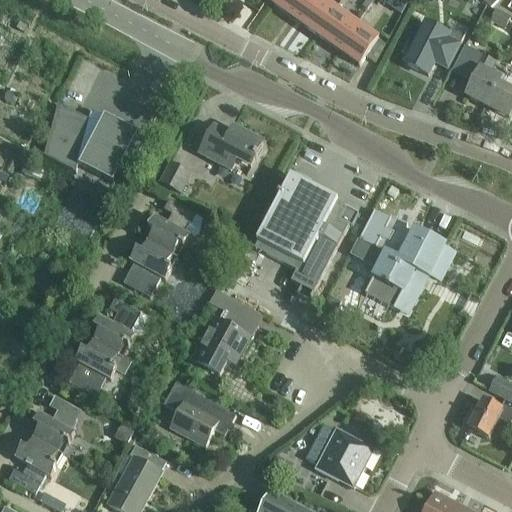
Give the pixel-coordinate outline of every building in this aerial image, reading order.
[(280,0),(274,9),(296,24),(313,0),(280,0)] [(319,0),(313,0),(296,24),(317,39),(336,12),(319,0)] [(480,0),(485,5),(491,11),(491,10),(500,2),(497,0),(480,0)] [(336,12),(317,39),(338,54),(357,26),(336,12)] [(491,25),(505,32),(511,20),(497,13),(491,25)] [(20,25),(16,32),(23,36),(27,29),(20,25)] [(357,26),(338,54),(360,69),(366,61),(379,41),(357,26)] [(420,40),(406,67),(429,79),(439,59),(450,65),(460,46),(462,42),(465,36),(454,30),(451,36),(450,38),(427,26),(420,40)] [(466,98),(488,110),(502,82),(488,75),(494,64),(466,49),(456,69),(455,70),(470,78),(468,82),(473,84),(466,98)] [(502,82),(488,110),(510,121),(511,117),(511,86),(511,87),(502,82)] [(8,93),(3,101),(10,104),(15,97),(8,93)] [(139,136),(138,135),(105,118),(100,128),(58,106),(44,159),(76,175),(78,168),(113,186),(139,136)] [(251,171),(263,147),(234,132),(229,141),(213,133),(198,161),(206,165),(208,161),(223,169),(228,159),(251,171)] [(10,146),(6,155),(19,162),(23,153),(10,146)] [(25,166),(21,175),(37,182),(41,172),(25,166)] [(181,197),(191,177),(171,166),(160,185),(181,197)] [(314,296),(349,228),(340,223),(345,213),(289,185),(255,252),(297,274),(292,284),(314,296)] [(153,234),(148,245),(174,259),(179,249),(184,251),(190,239),(194,241),(198,239),(207,223),(169,202),(164,212),(180,221),(175,231),(155,220),(149,232),(153,234)] [(403,212),(399,220),(406,224),(410,215),(403,212)] [(415,236),(414,239),(405,234),(407,229),(391,220),(390,222),(374,214),(357,248),(373,256),(367,267),(378,272),(365,297),(394,312),(408,284),(423,291),(444,251),(415,236)] [(167,270),(174,259),(148,245),(142,256),(137,253),(131,265),(144,272),(139,282),(129,276),(123,286),(151,302),(162,282),(166,284),(172,272),(167,270)] [(264,320),(233,303),(216,294),(209,306),(225,315),(219,325),(215,323),(192,365),(221,380),(234,354),(243,359),(264,320)] [(329,298),(321,314),(332,320),(341,304),(329,298)] [(99,334),(93,345),(120,359),(125,349),(130,351),(136,340),(143,339),(149,326),(149,321),(116,303),(111,313),(127,322),(121,331),(101,320),(94,332),(99,334)] [(184,320),(180,327),(190,332),(194,325),(184,320)] [(120,359),(93,345),(88,356),(83,353),(76,365),(83,369),(78,378),(75,376),(69,387),(97,401),(107,383),(111,385),(118,373),(114,370),(120,359)] [(511,406),(511,389),(496,381),(489,394),(511,406)] [(237,420),(206,403),(177,387),(165,409),(179,416),(171,432),(207,452),(216,435),(226,440),(237,420)] [(40,432),(34,443),(59,456),(65,446),(69,449),(76,437),(71,434),(81,415),(54,400),(49,410),(58,415),(53,424),(41,417),(35,430),(40,432)] [(483,405),(469,431),(488,442),(499,422),(510,428),(511,423),(511,413),(502,408),(499,413),(483,405)] [(122,429),(115,442),(127,449),(134,436),(122,429)] [(354,492),(373,454),(337,435),(336,436),(324,429),(306,463),(318,470),(316,474),(332,482),(332,481),(354,492)] [(53,468),(59,456),(34,443),(28,454),(23,451),(17,463),(34,472),(29,481),(16,474),(10,484),(38,499),(48,481),(51,482),(58,470),(53,468)] [(124,479),(108,508),(114,511),(133,511),(141,498),(148,502),(162,475),(166,467),(132,448),(117,475),(124,479)] [(275,459),(269,471),(286,480),(292,468),(275,459)] [(303,511),(271,495),(262,511),(303,511)] [(453,511),(456,507),(435,496),(426,511),(453,511)]
